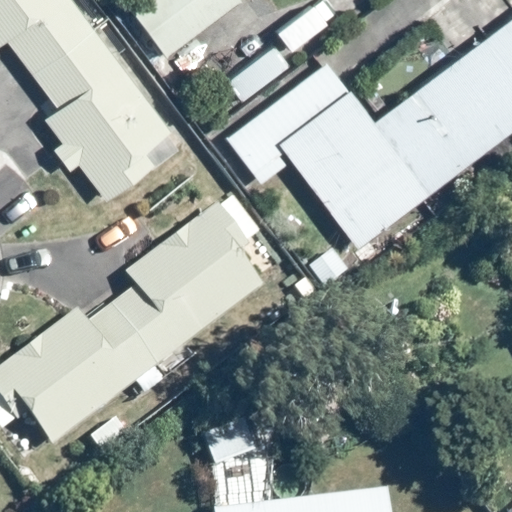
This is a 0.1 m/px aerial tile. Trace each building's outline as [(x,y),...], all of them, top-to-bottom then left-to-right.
[(48,121),(62,139),(51,148),(69,172),(80,164),(106,200),(144,172),(181,145),(73,0),(0,0),(0,44),(7,40),(60,112),(48,121)] [(238,0),(124,0),(164,54),(238,0)] [(511,127),(511,12),(372,118),(327,58),(224,136),(258,181),(291,157),(357,244),(511,127)] [(213,201),(0,363),(0,428),(27,408),(52,442),(271,279),(213,201)] [(243,407),(200,429),(220,469),(263,447),(243,407)] [(390,511),(388,487),(210,507),(210,511),(390,511)]
